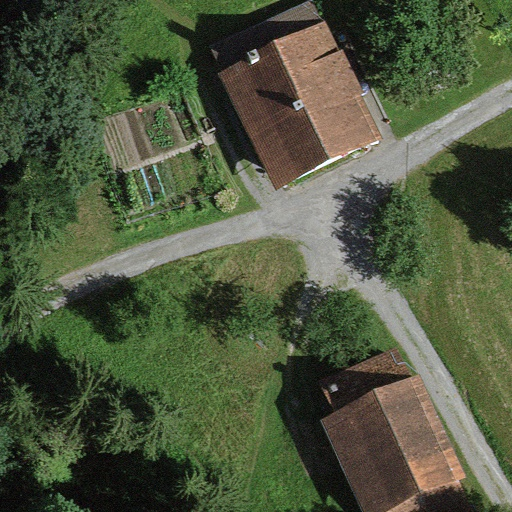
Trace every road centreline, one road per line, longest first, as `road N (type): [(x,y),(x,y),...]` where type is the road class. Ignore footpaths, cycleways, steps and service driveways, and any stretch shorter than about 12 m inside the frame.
road 1 (track): [(511,484),(334,190)]
road 2 (track): [(0,328),(132,262),(300,202)]
road 3 (track): [(246,511),(318,250),(300,202)]
road 4 (track): [(300,202),(511,95)]
